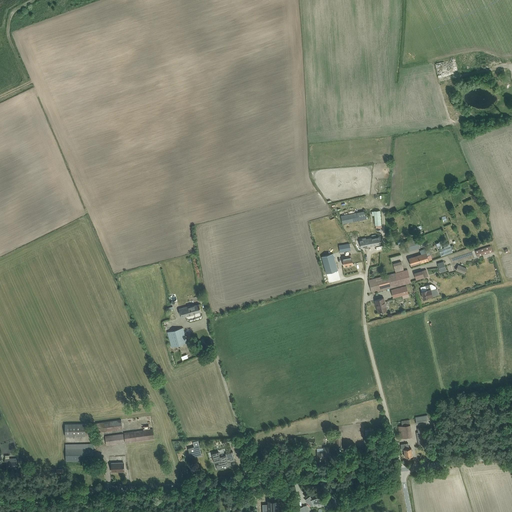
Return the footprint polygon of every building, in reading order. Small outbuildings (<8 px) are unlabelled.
[(491,55),(461,59),(461,65),(462,65),(464,75),(493,71),(491,55)] [(367,219),(364,211),(341,215),(342,224),(367,219)] [(350,234),(368,232),(367,221),(364,221),(364,224),(349,226),(350,234)] [(361,248),(381,244),(379,236),(368,238),(366,239),(365,238),(360,239),(361,248)] [(407,251),(412,250),(413,250),(410,240),(409,237),(406,238),(406,241),(404,242),(407,251)] [(410,240),(413,250),(420,247),(417,238),(410,240)] [(439,250),(441,256),(452,252),(451,249),(454,248),(453,245),(450,246),(449,243),(443,245),(444,248),(439,250)] [(477,257),(492,252),(490,245),(476,250),(477,257)] [(411,265),(415,264),(416,264),(418,263),(432,259),(430,254),(427,255),(425,249),(420,250),(421,254),(415,256),(409,258),(411,265)] [(353,268),(365,266),(362,253),(342,256),(344,266),(353,265),(353,268)] [(333,254),(321,257),(326,273),(337,270),(333,254)] [(393,264),(394,266),(396,272),(404,270),(401,261),(393,264)] [(446,271),(443,261),(437,263),(440,273),(446,271)] [(465,274),(467,268),(458,264),(455,270),(465,274)] [(416,280),(421,278),(428,276),(426,269),(414,273),(416,280)] [(389,288),(411,282),(407,270),(369,280),(372,292),(387,289),(389,288)] [(425,286),(420,287),(423,298),(428,297),(429,297),(439,294),(437,288),(436,288),(436,287),(432,284),(429,284),(425,285),(425,286)] [(393,298),(408,294),(406,286),(391,289),(393,298)] [(387,310),(384,298),(375,300),(376,304),(377,304),(379,312),(378,312),(387,310)] [(201,311),(199,304),(190,307),(190,306),(179,309),(181,318),(193,314),(193,313),(201,311)] [(183,327),(167,332),(171,347),(187,343),(183,327)] [(428,422),(427,415),(415,417),(416,425),(428,422)] [(122,429),(121,420),(96,423),(98,432),(122,429)] [(65,424),(65,436),(85,436),(85,424),(65,424)] [(400,438),(405,437),(412,436),(410,425),(398,426),(400,438)] [(154,439),(153,429),(124,433),(125,442),(154,439)] [(416,432),(418,439),(418,444),(426,443),(424,431),(416,432)] [(124,443),(123,434),(105,436),(106,445),(124,443)] [(194,447),(188,448),(189,453),(190,457),(201,454),(199,445),(198,440),(193,442),(194,447)] [(157,455),(157,450),(156,442),(128,445),(129,459),(157,455)] [(401,444),(402,450),(404,449),(405,457),(412,456),(411,448),(409,448),(408,443),(401,444)] [(94,460),(94,455),(93,444),(65,444),(66,456),(66,461),(94,460)] [(317,452),(317,453),(318,458),(320,457),(320,458),(320,460),(328,459),(327,457),(330,457),(329,447),(324,447),(324,451),(317,452)] [(235,460),(234,455),(233,452),(225,453),(226,455),(220,457),(219,452),(212,454),(213,458),(214,463),(218,462),(219,464),(216,465),(217,470),(225,468),(224,466),(226,465),(226,467),(232,466),(230,461),(235,460)] [(18,466),(17,461),(17,458),(9,458),(5,459),(5,462),(9,462),(9,467),(18,466)] [(124,471),(124,466),(124,463),(112,463),(112,466),(112,471),(117,471),(124,470),(124,471)] [(310,497),(305,500),(311,506),(314,504),(317,503),(321,503),(324,504),(323,505),(325,507),(327,509),(336,504),(332,499),(330,501),(326,499),(321,498),(317,498),(312,500),(310,497)] [(278,511),(278,500),(268,501),(268,504),(262,504),(262,511),(278,511)]
